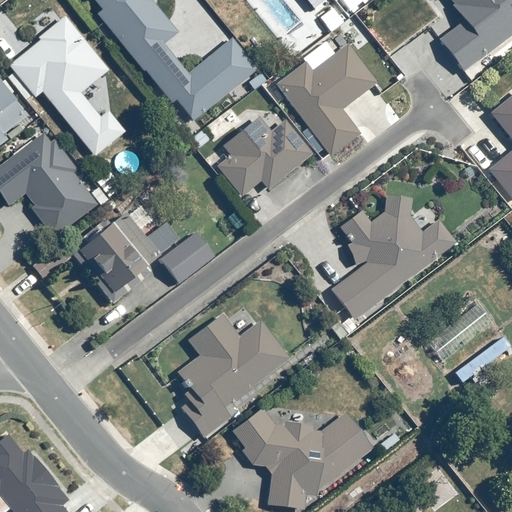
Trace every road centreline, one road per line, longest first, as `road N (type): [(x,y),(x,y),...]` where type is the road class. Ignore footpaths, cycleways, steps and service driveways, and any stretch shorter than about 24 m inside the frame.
road 1 (residential): [(55,397),(433,107)]
road 2 (residential): [(181,511),(103,456),(55,397)]
